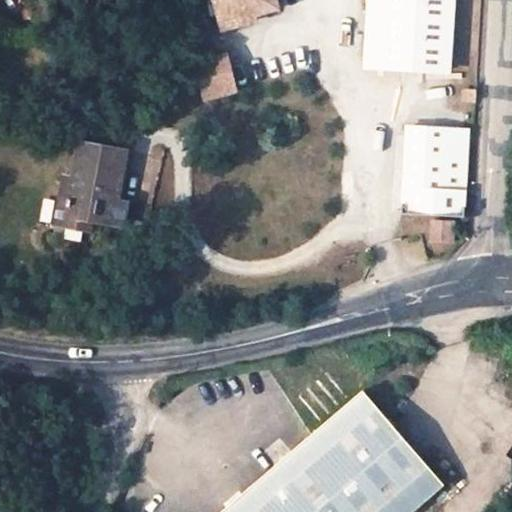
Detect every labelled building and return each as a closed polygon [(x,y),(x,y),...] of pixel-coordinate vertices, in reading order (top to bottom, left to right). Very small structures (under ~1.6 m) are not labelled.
[(267,0),(211,0),(215,19),(269,9),(267,0)] [(366,0),(363,66),(374,67),(377,0),(366,0)] [(377,0),(374,67),(450,70),(454,0),(377,0)] [(199,65),(207,95),(225,91),(218,61),(199,65)] [(473,90),(462,90),(461,102),(472,102),(473,90)] [(403,161),(400,215),(463,218),(467,131),(404,129),(403,143),(403,161)] [(108,200),(112,183),(121,185),(127,152),(81,144),(75,176),(65,226),(87,230),(87,226),(108,227),(114,202),(108,200)] [(53,224),(65,226),(75,176),(63,174),(53,224)] [(114,202),(118,202),(121,185),(112,183),(108,200),(114,202)] [(114,202),(108,227),(119,228),(124,204),(118,202),(114,202)] [(406,511),(441,482),(358,388),(285,452),(275,461),(216,511),(406,511)] [(276,442),(266,451),(275,461),(285,452),(276,442)]
